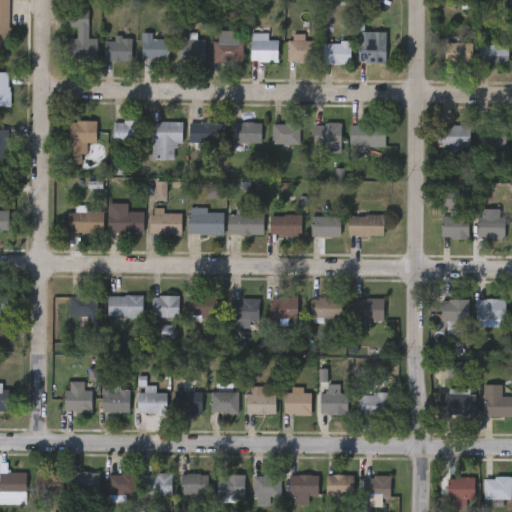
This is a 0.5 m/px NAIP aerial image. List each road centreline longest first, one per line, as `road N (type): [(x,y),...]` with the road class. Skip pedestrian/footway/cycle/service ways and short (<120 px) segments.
road 1 (residential): [(0,262),(511,270)]
road 2 (residential): [(0,440),(511,445)]
road 3 (tertiary): [(416,0),(418,511)]
road 4 (residential): [(37,86),(511,95)]
road 5 (residential): [(37,0),(40,441)]
